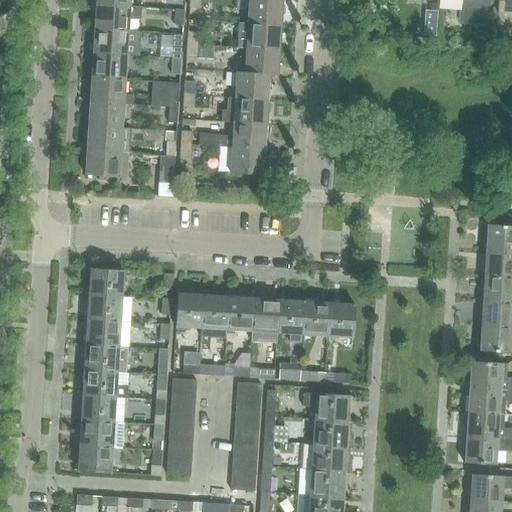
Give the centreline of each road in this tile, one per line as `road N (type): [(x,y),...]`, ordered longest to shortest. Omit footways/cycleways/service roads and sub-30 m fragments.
road 1 (residential): [(45,236),(299,243),(319,0)]
road 2 (residential): [(18,511),(31,441),(45,236)]
road 3 (residential): [(45,236),(37,197),(49,0)]
